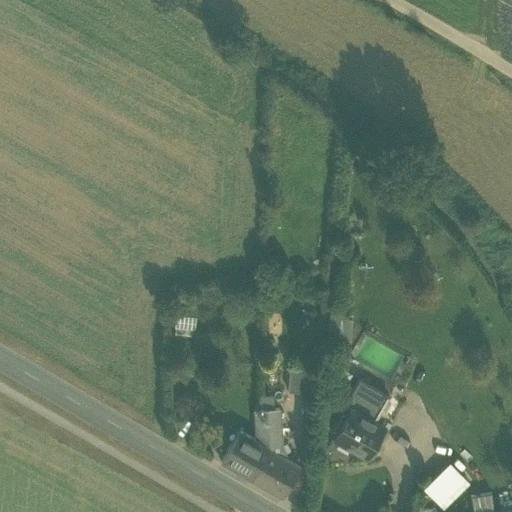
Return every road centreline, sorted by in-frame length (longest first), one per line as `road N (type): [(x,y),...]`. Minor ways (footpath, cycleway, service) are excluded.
road 1 (tertiary): [(256,511),(0,360)]
road 2 (unclassified): [(511,56),(404,0)]
